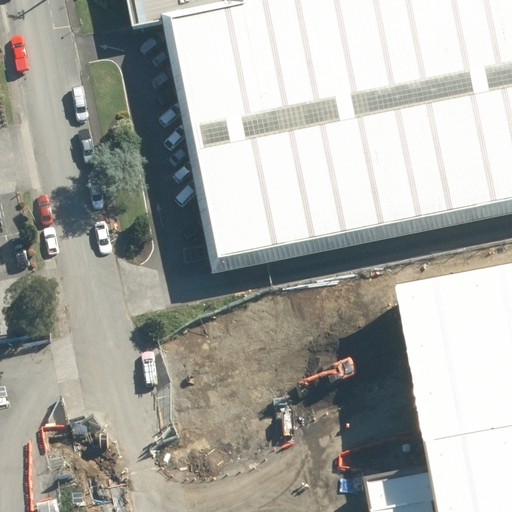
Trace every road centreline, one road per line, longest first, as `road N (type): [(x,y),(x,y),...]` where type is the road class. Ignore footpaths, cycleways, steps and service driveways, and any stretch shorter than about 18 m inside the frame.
road 1 (unclassified): [(32,0),(117,423)]
road 2 (unknown): [(117,423),(245,374),(269,482),(254,511)]
